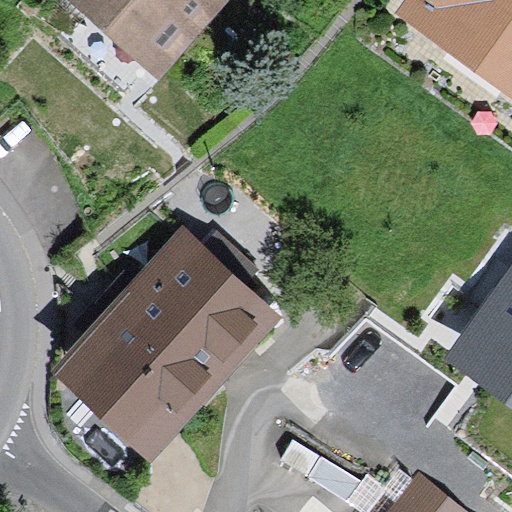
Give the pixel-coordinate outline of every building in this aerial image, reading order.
[(86,0),(163,67),(222,0),(86,0)] [(511,0),(420,0),(414,10),(511,76),(511,0)] [(180,237),(65,359),(142,430),(256,308),(180,237)] [(511,269),(448,360),(511,405),(511,269)] [(455,511),(422,484),(399,511),(455,511)]
